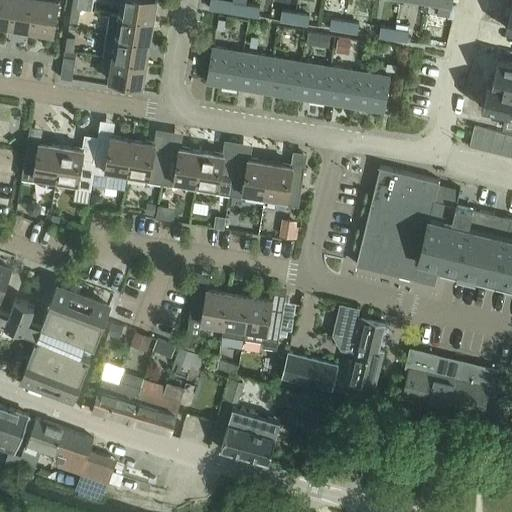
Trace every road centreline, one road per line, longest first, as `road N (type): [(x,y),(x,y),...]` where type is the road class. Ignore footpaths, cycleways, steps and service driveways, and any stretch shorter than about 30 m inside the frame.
road 1 (residential): [(388,511),(127,436),(0,386)]
road 2 (residential): [(475,0),(435,158),(337,139)]
road 3 (residential): [(511,330),(306,277)]
road 4 (residential): [(306,277),(106,243)]
road 5 (residential): [(170,113),(0,85)]
road 6 (residential): [(337,139),(170,113)]
road 7 (residential): [(306,277),(337,139)]
